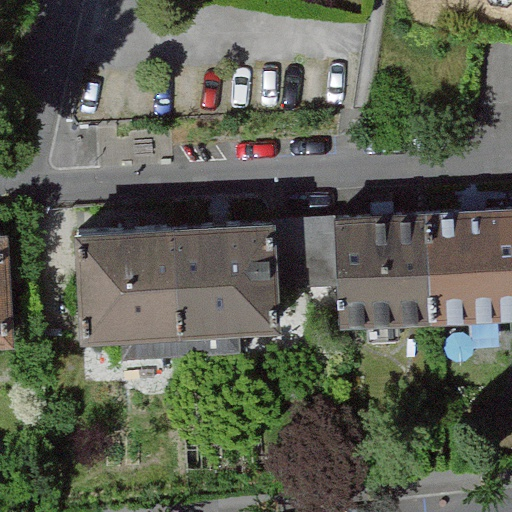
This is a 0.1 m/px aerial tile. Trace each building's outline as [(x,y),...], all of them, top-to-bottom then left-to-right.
[(511,207),(439,211),(446,312),(511,308),(511,207)] [(349,317),(446,312),(439,211),(344,216),(347,285),(349,317)] [(344,216),(284,219),(288,289),(347,285),(344,216)] [(284,219),(187,224),(196,355),(253,352),(252,322),(289,320),(288,289),(284,219)] [(132,358),(196,355),(187,224),(92,229),(97,330),(130,328),(132,358)] [(12,233),(0,233),(0,336),(16,336),(12,233)]
